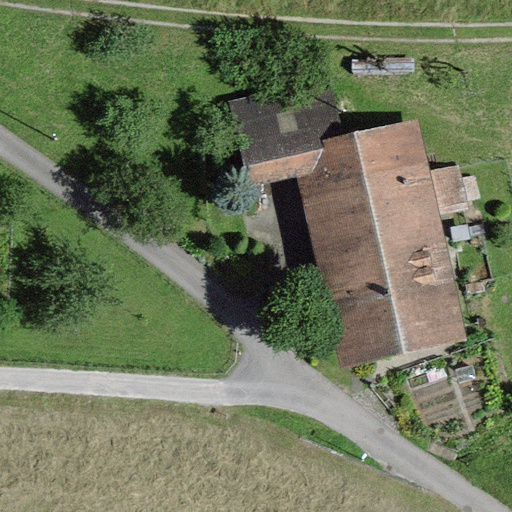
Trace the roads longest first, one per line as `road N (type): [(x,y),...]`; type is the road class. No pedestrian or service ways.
road 1 (residential): [(0,2),(404,40),(511,35)]
road 2 (unclassified): [(0,150),(118,232),(313,393)]
road 3 (unclassified): [(0,385),(313,393)]
road 4 (unclassified): [(313,393),(481,511)]
